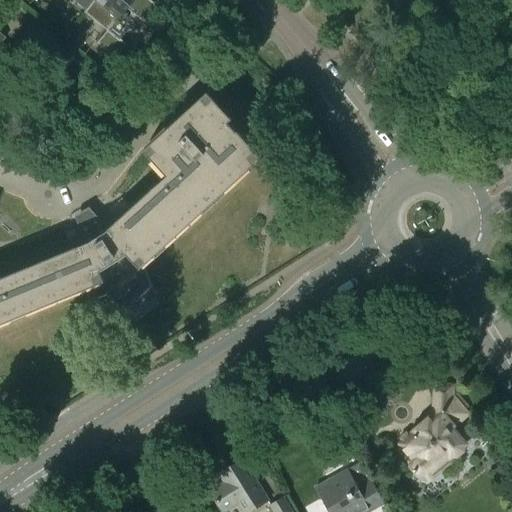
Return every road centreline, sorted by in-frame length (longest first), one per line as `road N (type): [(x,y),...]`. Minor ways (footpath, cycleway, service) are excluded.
road 1 (tertiary): [(0,500),(389,244)]
road 2 (residential): [(399,184),(325,71),(263,0)]
road 3 (tertiary): [(511,362),(446,256)]
